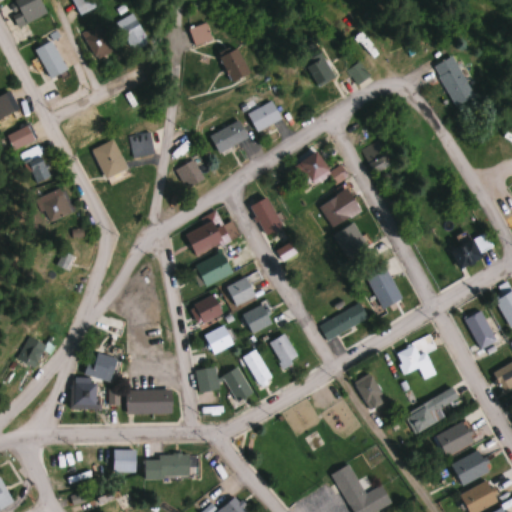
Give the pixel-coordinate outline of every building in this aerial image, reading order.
[(8,0),(12,23),(42,18),(38,0),(8,0)] [(93,6),(90,0),(70,0),(77,14),(93,6)] [(142,34),(128,12),(112,22),(126,44),(142,34)] [(193,46),(210,39),(203,22),(186,29),(193,46)] [(80,32),(93,58),(109,50),(96,24),(80,32)] [(33,48),(48,77),(64,69),(50,40),(33,48)] [(333,76),(313,44),(295,55),(316,87),(333,76)] [(246,72),(233,45),(216,53),(229,80),(246,72)] [(430,65),(452,107),(472,96),(451,54),(430,65)] [(356,84),(367,74),(356,61),(345,71),(356,84)] [(255,131),(279,118),(269,100),(245,113),(255,131)] [(81,149),(96,140),(81,113),(65,121),(81,149)] [(207,135),(216,152),(245,137),(237,120),(207,135)] [(4,136),(12,150),(35,137),(27,122),(4,136)] [(91,126),(98,140),(106,136),(99,122),(91,126)] [(126,137),(131,158),(153,153),(147,132),(126,137)] [(125,168),(111,139),(90,149),(103,178),(125,168)] [(387,160),(383,141),(360,146),(365,166),(387,160)] [(35,185),(49,179),(35,148),(21,154),(35,185)] [(334,185),(347,177),(339,164),(328,172),(314,151),(292,165),(307,187),(327,175),(334,185)] [(202,179),(191,159),(175,168),(185,187),(202,179)] [(34,199),(46,223),(69,210),(57,187),(34,199)] [(358,212),(346,189),(318,204),(329,226),(358,212)] [(248,205),(263,234),(280,226),(264,196),(248,205)] [(183,233),(192,254),(237,235),(231,221),(221,225),(214,210),(198,217),(202,224),(183,233)] [(352,262),(369,248),(348,223),(331,237),(352,262)] [(480,251),(488,246),(481,234),(474,239),(480,251)] [(457,268),(480,258),(472,239),(448,249),(457,268)] [(275,249),(280,259),(293,253),(288,243),(275,249)] [(73,257),(55,248),(46,264),(65,273),(73,257)] [(229,272),(219,251),(192,265),(203,285),(229,272)] [(361,272),(380,308),(400,298),(380,261),(361,272)] [(232,305),(252,297),(244,277),(224,285),(232,305)] [(492,301),(510,329),(511,327),(511,291),(510,289),(492,301)] [(220,313),(210,294),(192,303),(201,322),(220,313)] [(316,326),(324,340),(366,318),(357,303),(316,326)] [(250,333),(269,323),(259,304),(240,314),(250,333)] [(460,320),(480,351),(496,340),(476,310),(460,320)] [(209,353),(230,345),(223,325),(201,333),(209,353)] [(281,367),(297,358),(282,333),(266,343),(281,367)] [(424,353),(435,349),(428,335),(391,352),(401,375),(416,369),(421,380),(434,374),(424,353)] [(30,368),(43,346),(27,336),(14,358),(30,368)] [(240,357),(258,386),(270,378),(252,349),(240,357)] [(91,361),(87,359),(82,373),(106,381),(114,359),(94,352),(91,361)] [(503,394),(511,388),(511,360),(490,374),(503,394)] [(197,392),(217,389),(213,366),(194,370),(197,392)] [(219,376),(236,402),(251,392),(234,367),(219,376)] [(353,380),(364,409),(382,403),(371,373),(353,380)] [(93,380),(70,380),(70,408),(93,408),(93,380)] [(456,398),(450,388),(402,415),(413,435),(443,418),(438,408),(456,398)] [(123,390),(123,413),(169,413),(169,390),(123,390)] [(470,445),(463,423),(434,433),(442,455),(470,445)] [(111,472),(133,472),(133,449),(111,449),(111,472)] [(448,465),(460,486),(486,470),(475,450),(448,465)] [(188,477),(187,455),(142,456),(142,477),(188,477)] [(373,511),(389,504),(379,485),(363,494),(347,464),(330,473),(350,511),(373,511)] [(474,511),(495,500),(483,480),(457,495),(466,511),(474,511)] [(0,507),(10,502),(0,481),(0,507)] [(247,511),(235,495),(213,511),(247,511)]
